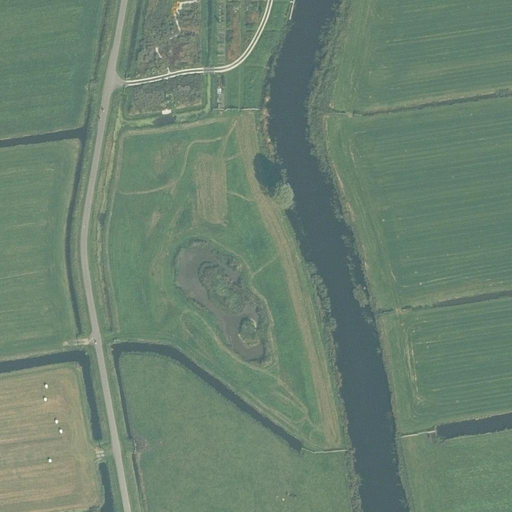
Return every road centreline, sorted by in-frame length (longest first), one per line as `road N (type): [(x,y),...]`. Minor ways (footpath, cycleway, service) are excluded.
road 1 (unclassified): [(127,511),(83,248),(124,0)]
road 2 (track): [(109,82),(233,66),(258,34),(269,0)]
